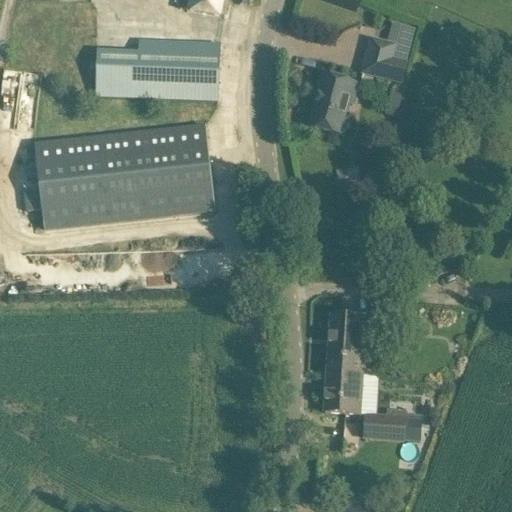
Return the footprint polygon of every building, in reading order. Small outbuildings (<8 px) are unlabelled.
[(225,19),(228,0),(182,0),(181,10),(225,19)] [(395,47),(375,41),(365,75),(400,85),(406,66),(391,62),(395,47)] [(218,102),(221,46),(139,43),(139,55),(98,53),(97,97),(218,102)] [(310,128),(341,137),(355,84),(324,76),(310,128)] [(397,118),(402,96),(388,92),(383,115),(397,118)] [(35,147),(45,232),(216,213),(207,128),(35,147)] [(358,196),(337,198),(338,212),(359,210),(358,196)] [(375,323),(412,326),(413,307),(376,304),(375,323)] [(332,317),(328,373),(360,375),(364,319),(332,317)] [(328,373),(326,414),(360,417),(363,375),(360,375),(328,373)] [(365,440),(404,443),(406,421),(366,418),(365,440)] [(340,493),(333,510),(337,511),(377,511),(378,510),(340,493)]
